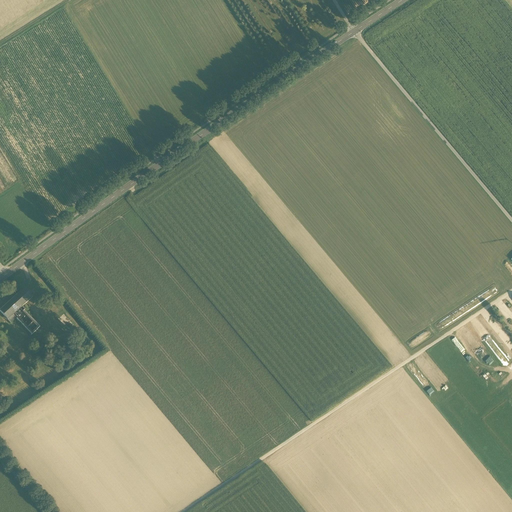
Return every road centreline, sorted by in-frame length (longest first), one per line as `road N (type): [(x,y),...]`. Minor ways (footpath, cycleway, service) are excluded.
road 1 (tertiary): [(0,278),(354,31)]
road 2 (track): [(511,291),(183,511)]
road 3 (unclassified): [(354,31),(511,220)]
